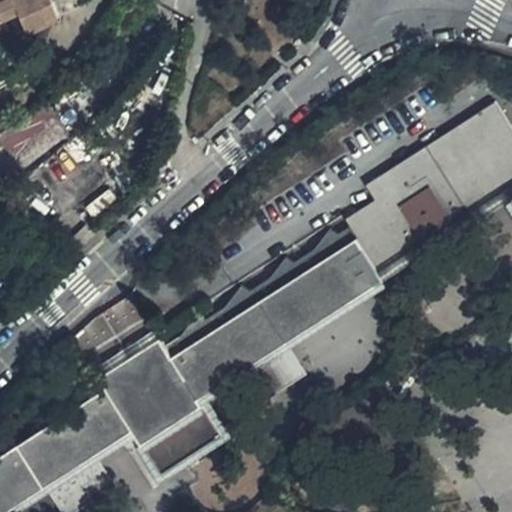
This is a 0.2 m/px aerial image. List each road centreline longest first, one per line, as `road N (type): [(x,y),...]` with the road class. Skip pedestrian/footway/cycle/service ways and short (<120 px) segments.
road 1 (residential): [(197,182),(378,20),(408,4)]
road 2 (residential): [(0,364),(197,182)]
road 3 (residential): [(197,182),(176,149),(199,0)]
